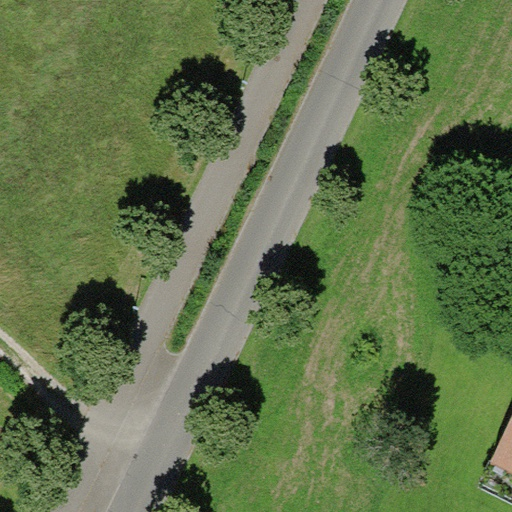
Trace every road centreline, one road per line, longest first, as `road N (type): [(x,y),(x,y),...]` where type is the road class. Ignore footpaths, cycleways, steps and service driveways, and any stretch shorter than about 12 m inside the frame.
road 1 (residential): [(123,511),(370,0)]
road 2 (track): [(146,468),(0,347)]
